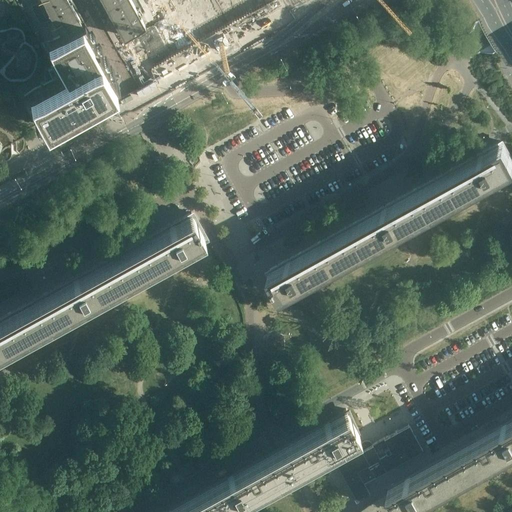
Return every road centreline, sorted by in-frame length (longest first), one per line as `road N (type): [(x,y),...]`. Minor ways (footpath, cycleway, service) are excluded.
road 1 (tertiary): [(0,204),(367,0)]
road 2 (tertiary): [(318,0),(0,174)]
road 3 (residential): [(399,366),(133,511)]
road 4 (residential): [(399,366),(408,351),(511,294)]
